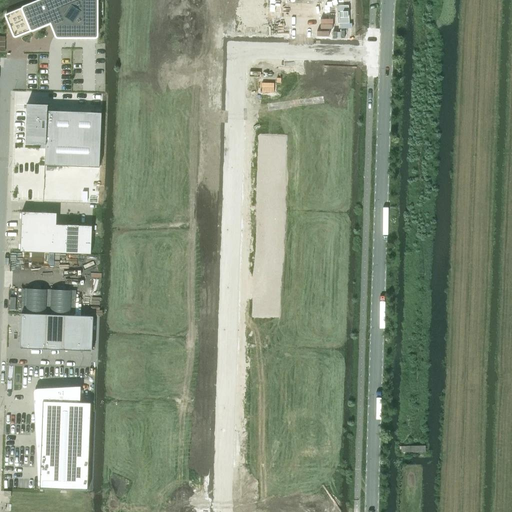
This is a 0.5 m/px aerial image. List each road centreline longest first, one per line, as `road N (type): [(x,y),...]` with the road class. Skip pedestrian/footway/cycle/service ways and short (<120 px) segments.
road 1 (unclassified): [(384,52),(232,46),(222,511)]
road 2 (tertiary): [(370,511),(384,52)]
